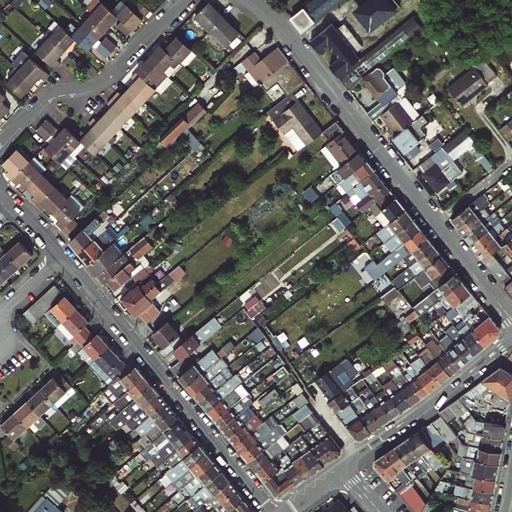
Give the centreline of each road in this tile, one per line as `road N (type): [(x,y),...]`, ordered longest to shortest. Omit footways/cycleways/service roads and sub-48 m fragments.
road 1 (residential): [(248,0),(276,21),(511,319)]
road 2 (residential): [(62,257),(273,511)]
road 3 (residential): [(180,0),(110,77),(47,96),(0,147)]
road 4 (secondary): [(511,338),(342,471)]
